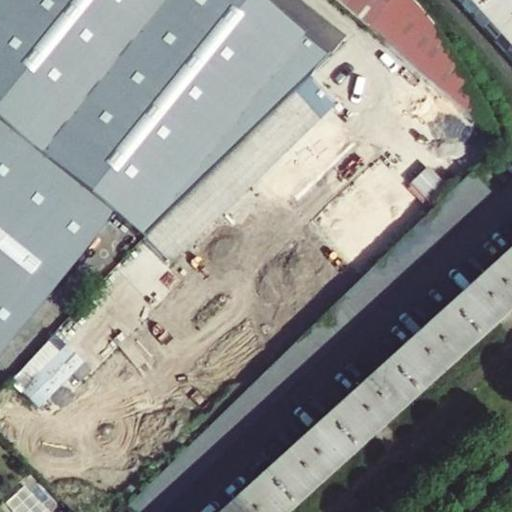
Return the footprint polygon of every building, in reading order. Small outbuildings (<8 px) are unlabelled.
[(0,0),(0,360),(116,222),(142,242),(303,82),(324,60),(252,0),(0,0)] [(342,38),(295,0),(252,0),(324,60),(342,38)] [(511,0),(450,0),(511,67),(511,0)] [(327,104),(303,82),(142,242),(165,265),(327,104)] [(470,175),(123,511),(160,511),(490,195),(470,175)] [(292,511),(425,392),(511,312),(511,249),(392,358),(222,511),(292,511)] [(92,372),(66,347),(22,392),(37,407),(70,374),(80,384),(92,372)]
